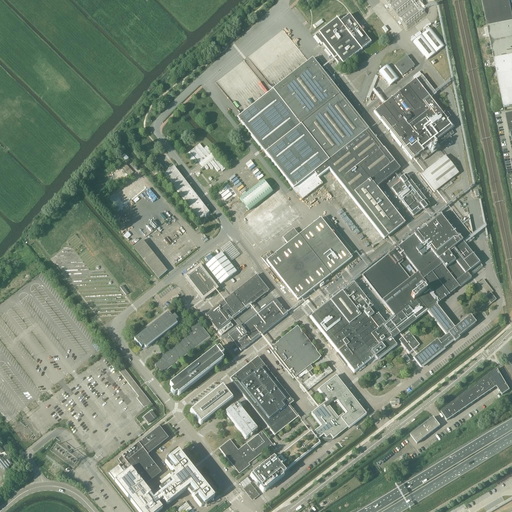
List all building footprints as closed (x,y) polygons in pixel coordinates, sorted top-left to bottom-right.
[(385,0),(406,27),(407,27),(411,24),(422,15),(425,13),(425,12),(423,4),(422,0),(385,0)] [(481,0),(484,11),(510,5),(509,0),(481,0)] [(484,11),(487,27),(511,21),(511,14),(510,5),(484,11)] [(323,44),(335,60),(338,58),(331,48),(358,27),(355,23),(349,15),(340,22),(337,19),(315,36),(321,45),(323,44)] [(314,25),(317,28),(323,22),(321,20),(314,25)] [(511,21),(487,27),(489,35),(511,30),(511,21)] [(338,58),(335,60),(340,66),(343,64),(371,42),(358,27),(331,48),(338,58)] [(413,42),(427,60),(444,47),(430,29),(413,42)] [(511,30),(489,35),(490,43),(511,38),(511,30)] [(511,38),(490,43),(494,59),(511,55),(511,38)] [(511,55),(494,59),(495,67),(511,63),(511,55)] [(394,66),(402,76),(414,66),(406,56),(394,66)] [(273,89),(241,115),(239,113),(239,114),(240,116),(237,118),(231,110),(228,112),(290,191),(292,190),(296,194),(297,194),(302,200),(322,184),(373,248),(404,223),(376,188),(400,169),(394,162),(381,146),(359,118),(363,115),(344,91),(340,94),(337,90),(341,87),(318,59),(315,62),(312,59),(308,62),(273,89)] [(511,63),(495,67),(497,75),(511,72),(511,63)] [(379,72),(390,86),(398,79),(388,65),(379,72)] [(511,72),(497,75),(500,92),(511,89),(511,72)] [(447,113),(443,116),(430,99),(436,94),(422,75),(415,80),(374,112),(411,160),(438,139),(441,143),(454,133),(450,129),(453,127),(446,120),(450,116),(447,113)] [(367,97),(369,98),(378,77),(375,76),(367,97)] [(511,89),(500,92),(503,108),(511,105),(511,89)] [(435,143),(420,155),(424,160),(439,148),(435,143)] [(225,169),(212,153),(207,147),(204,149),(200,144),(190,152),(200,164),(199,164),(203,168),(213,160),(222,172),(225,169)] [(445,156),(421,175),(434,192),(458,173),(445,156)] [(164,175),(199,220),(209,213),(174,167),(164,175)] [(423,210),(430,205),(406,174),(399,179),(401,181),(391,189),(413,216),(423,209),(423,210)] [(279,190),(242,219),(261,244),(298,214),(279,190)] [(465,212),(466,211),(465,211),(461,205),(454,197),(448,201),(447,201),(452,208),(459,216),(460,216),(465,212)] [(479,200),(486,236),(487,235),(480,199),(479,200)] [(360,274),(394,317),(404,330),(427,311),(446,335),(455,328),(436,305),(459,287),(471,278),(469,276),(482,267),(441,214),(439,215),(438,214),(434,218),(435,219),(386,257),(384,256),(360,274)] [(322,221),(320,219),(299,236),(294,229),(283,238),(288,244),(272,257),(269,253),(262,258),(269,268),(271,267),(298,301),(317,285),(318,286),(324,282),(323,281),(352,259),(350,256),(354,253),(326,218),(322,221)] [(133,247),(158,279),(166,273),(141,241),(133,247)] [(206,266),(220,285),(236,272),(222,253),(206,266)] [(187,277),(203,298),(216,288),(200,267),(187,277)] [(269,291),(256,275),(205,315),(221,335),(233,326),(230,322),(269,291)] [(489,302),(471,316),(473,318),(495,300),(491,293),(492,292),(483,280),(479,283),(489,295),(486,297),(489,302)] [(354,283),(330,301),(362,341),(385,323),(372,306),(354,283)] [(120,288),(126,295),(128,294),(122,286),(120,288)] [(228,336),(241,352),(287,315),(275,299),(228,336)] [(362,341),(330,301),(310,317),(338,352),(336,354),(346,366),(348,364),(354,372),(374,356),(362,341)] [(175,322),(178,320),(174,315),(172,317),(168,313),(134,340),(138,344),(143,350),(177,323),(175,322)] [(470,316),(455,328),(446,335),(438,341),(437,340),(413,358),(420,367),(453,340),(455,342),(459,338),(475,325),(474,324),(476,323),(474,320),(473,318),(471,316),(470,316)] [(394,317),(385,323),(362,341),(374,356),(377,360),(396,345),(392,339),(404,330),(394,317)] [(153,362),(162,374),(209,337),(196,320),(187,327),(191,333),(153,362)] [(305,369),(312,377),(313,376),(310,371),(313,369),(310,365),(320,358),(297,328),(270,349),(293,379),(305,369)] [(403,341),(411,352),(419,345),(409,332),(403,337),(402,335),(400,337),(401,338),(399,340),(401,343),(403,341)] [(224,339),(231,348),(235,345),(227,336),(224,339)] [(221,356),(223,354),(219,348),(216,350),(215,349),(170,385),(173,389),(170,391),(174,395),(177,393),(178,395),(223,359),(221,356)] [(399,358),(407,367),(412,363),(407,358),(408,357),(407,355),(406,356),(401,351),(396,356),(395,357),(397,360),(399,358)] [(231,380),(274,435),(298,416),(289,405),(293,401),(286,392),(259,358),(231,380)] [(152,405),(123,368),(122,366),(120,364),(115,367),(119,371),(139,397),(136,398),(144,408),(146,406),(147,408),(152,405)] [(327,365),(313,376),(312,377),(300,387),(305,393),(328,374),(328,375),(332,372),(327,365)] [(441,412),(447,421),(496,387),(502,395),(510,390),(497,369),(441,412)] [(321,426),(312,433),(317,440),(324,435),(326,438),(327,438),(326,439),(322,438),(322,439),(322,440),(323,441),(324,441),(325,441),(326,442),(327,442),(329,442),(330,441),(331,440),(331,439),(332,439),(332,440),(348,428),(366,414),(351,396),(353,394),(351,390),(348,392),(336,376),(318,390),(327,401),(311,414),(321,426)] [(212,414),(232,398),(222,386),(191,411),(200,423),(209,417),(210,418),(213,415),(212,414)] [(259,430),(242,410),(243,409),(240,405),(239,406),(239,405),(238,405),(235,407),(234,405),(226,411),(226,412),(226,414),(232,423),(234,422),(247,439),(248,439),(259,430)] [(143,417),(148,424),(156,418),(151,411),(143,417)] [(411,435),(417,444),(440,426),(434,418),(411,435)] [(146,452),(164,438),(164,437),(158,428),(159,427),(117,459),(124,467),(120,462),(124,459),(128,464),(145,485),(161,472),(148,455),(146,452)] [(248,464),(271,446),(272,445),(262,432),(238,450),(230,440),(219,449),(239,474),(250,465),(248,464)] [(311,432),(281,455),(290,467),(320,443),(317,440),(312,433),(311,432)] [(0,448),(11,460),(20,453),(9,441),(4,444),(0,439),(0,448)] [(112,441),(120,452),(122,450),(114,440),(112,441)] [(272,445),(271,446),(275,452),(279,457),(275,460),(274,457),(250,476),(263,492),(283,475),(286,472),(284,471),(290,467),(281,455),(277,450),(272,445)] [(194,499),(201,508),(214,497),(178,452),(165,462),(173,473),(171,475),(173,478),(159,489),(161,492),(159,494),(162,499),(167,505),(189,487),(194,494),(192,496),(194,499)] [(12,464),(5,456),(3,458),(0,455),(0,454),(0,464),(4,470),(12,464)] [(154,498),(137,476),(131,481),(124,473),(115,481),(139,511),(157,511),(162,508),(158,503),(162,499),(159,494),(154,498)] [(247,478),(240,483),(244,488),(251,483),(247,478)] [(250,484),(243,490),(252,501),(259,495),(250,484)]
